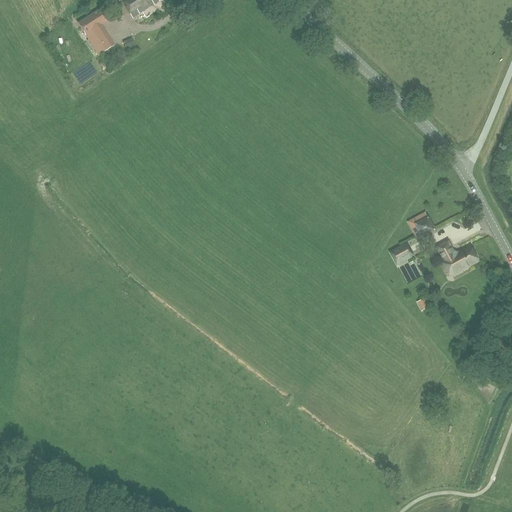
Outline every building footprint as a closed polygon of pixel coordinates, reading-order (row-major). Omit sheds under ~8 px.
[(120,0),(132,18),(159,1),(158,0),(120,0)] [(108,21),(100,9),(77,23),(98,56),(103,52),(91,32),(108,21)] [(131,47),(128,40),(123,43),(126,49),(131,47)] [(59,41),(53,47),(67,61),(73,55),(59,41)] [(409,223),(416,237),(418,239),(435,230),(434,229),(425,214),(409,223)] [(458,252),(453,251),(447,240),(437,246),(444,260),(450,272),(461,266),(463,271),(479,263),(470,246),(458,252)] [(405,245),(392,252),(397,260),(399,263),(411,257),(405,245)] [(418,303),(422,310),(427,308),(423,300),(418,303)] [(511,336),(511,333),(506,329),(503,333),(510,339),(511,336)]
